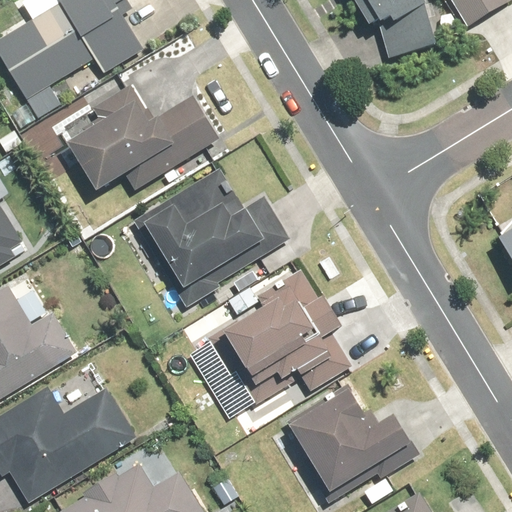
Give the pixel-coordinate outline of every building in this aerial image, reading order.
[(25,0),(17,5),(29,22),(0,40),(0,63),(33,114),(55,101),(47,89),(92,59),(102,76),(140,50),(119,18),(129,11),(122,1),(122,0),(25,0)] [(354,0),(372,29),(384,22),(386,27),(375,34),(392,62),(434,37),(415,3),(412,0),(354,0)] [(447,0),(464,27),(507,1),(506,0),(447,0)] [(140,109),(128,89),(88,112),(93,121),(79,130),(83,137),(61,150),(90,196),(121,177),(131,195),(218,142),(192,99),(154,122),(144,106),(140,109)] [(245,211),(219,169),(130,223),(184,310),(219,287),(217,284),(288,240),(263,199),(245,211)] [(0,269),(13,261),(7,250),(17,243),(0,214),(0,269)] [(511,231),(490,245),(511,280),(511,231)] [(281,287),(253,305),(257,311),(238,324),(215,338),(247,388),(242,391),(252,407),(299,378),(309,392),(350,366),(330,334),(333,332),(297,274),(280,285),(281,287)] [(0,401),(75,356),(50,314),(29,326),(5,286),(0,288),(0,401)] [(324,406),(284,429),(331,506),(376,479),(378,482),(417,458),(409,444),(403,448),(387,422),(378,427),(347,377),(337,383),(341,390),(321,401),(324,406)] [(25,505),(133,440),(105,393),(62,418),(45,390),(0,416),(0,481),(9,477),(25,505)] [(198,511),(176,475),(151,491),(137,469),(118,481),(115,475),(79,497),(83,501),(65,511),(198,511)] [(419,511),(411,498),(389,511),(419,511)]
